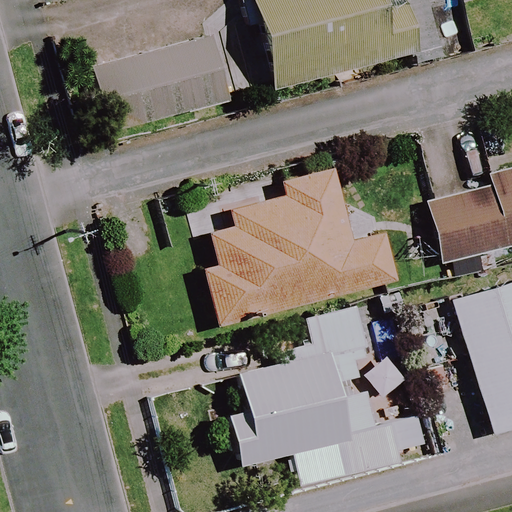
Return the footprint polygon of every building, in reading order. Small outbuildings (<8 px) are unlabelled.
[(372,14),(368,0),(235,0),(260,100),(417,60),(404,6),(372,14)] [(210,39),(85,70),(101,134),(226,103),(210,39)] [(511,112),(511,64),(478,73),(489,118),(511,112)] [(487,185),(422,201),(438,265),(511,246),(511,165),(483,172),(487,185)] [(339,219),(327,171),(272,185),(276,199),(227,212),(230,223),(201,231),(210,268),(196,272),(210,327),(387,282),(369,212),(339,219)] [(511,279),(446,298),(484,440),(511,432),(511,279)] [(437,306),(403,315),(419,370),(453,361),(437,306)] [(291,490),(391,465),(388,455),(416,449),(408,419),(384,323),(351,331),(346,309),(296,321),(304,355),(227,374),(237,415),(217,420),(229,470),(282,457),(291,490)]
